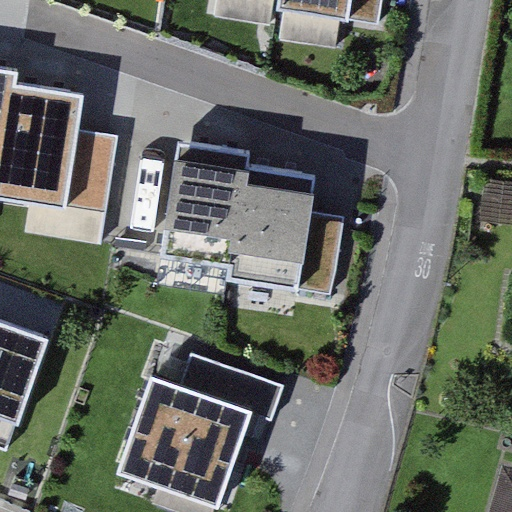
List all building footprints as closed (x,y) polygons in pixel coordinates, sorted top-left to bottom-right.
[(185,0),(184,6),(340,33),(345,0),(185,0)] [(0,187),(32,191),(28,227),(107,236),(119,131),(80,126),(85,76),(12,68),(14,50),(0,48),(0,187)] [(158,265),(299,289),(323,155),(178,130),(174,151),(139,145),(124,228),(163,235),(158,265)] [(57,346),(0,326),(0,452),(19,459),(57,346)] [(195,379),(156,368),(122,481),(225,511),(240,511),(280,380),(202,356),(195,379)] [(511,511),(511,467),(491,461),(476,511),(511,511)]
